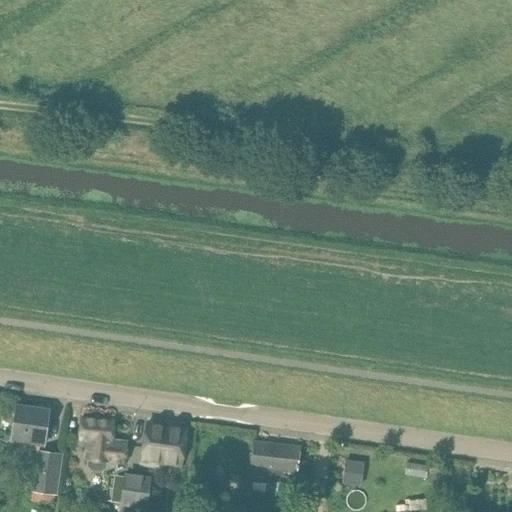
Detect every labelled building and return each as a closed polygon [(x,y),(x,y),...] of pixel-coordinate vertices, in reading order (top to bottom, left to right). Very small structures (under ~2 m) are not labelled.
[(43,444),(45,430),(48,411),(16,406),(11,439),(43,444)] [(124,466),(125,458),(126,443),(111,442),(114,421),(82,418),(80,434),(87,435),(85,454),(88,454),(87,466),(91,471),(92,471),(100,473),(101,473),(102,472),(106,468),(106,467),(118,469),(118,465),(124,466)] [(146,424),(141,458),(181,464),(186,430),(146,424)] [(300,447),(253,442),(249,481),(270,483),(271,475),(296,478),(300,447)] [(56,495),(62,455),(36,452),(30,491),(56,495)] [(365,464),(347,461),(345,473),(363,475),(365,464)] [(124,476),(118,511),(142,511),(145,511),(145,507),(147,507),(151,479),(124,476)]
